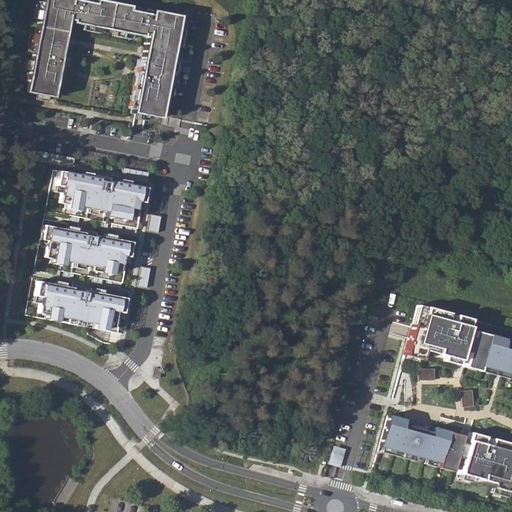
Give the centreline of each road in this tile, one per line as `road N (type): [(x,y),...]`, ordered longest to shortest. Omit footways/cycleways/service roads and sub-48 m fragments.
road 1 (residential): [(109,386),(145,340),(182,159)]
road 2 (tertiary): [(128,409),(146,441),(197,478),(319,511)]
road 3 (tertiary): [(323,497),(212,464),(170,445),(128,409)]
road 4 (residential): [(390,305),(337,493)]
road 5 (residential): [(182,159),(0,123)]
road 6 (residential): [(182,159),(206,23)]
